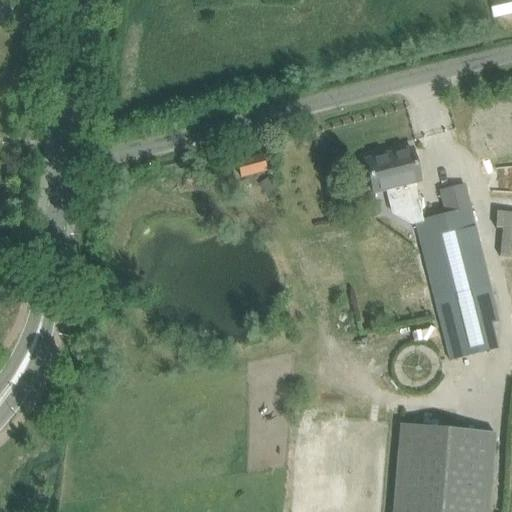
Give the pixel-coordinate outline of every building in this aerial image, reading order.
[(511,0),(501,0),(496,1),(501,24),(511,21),(511,0)] [(391,214),(410,224),(415,223),(420,242),(450,360),(497,349),(486,307),(494,305),(469,205),(464,186),(440,192),(446,215),(424,221),(414,182),(420,181),(412,150),(365,161),(373,192),(385,189),(391,214)] [(262,156),(236,163),(240,178),(266,171),(262,156)] [(269,178),(259,184),(265,192),(274,186),(269,178)] [(511,259),(511,213),(498,212),(497,228),(504,229),(502,258),(511,259)] [(487,511),(495,433),(402,425),(393,511),(487,511)]
